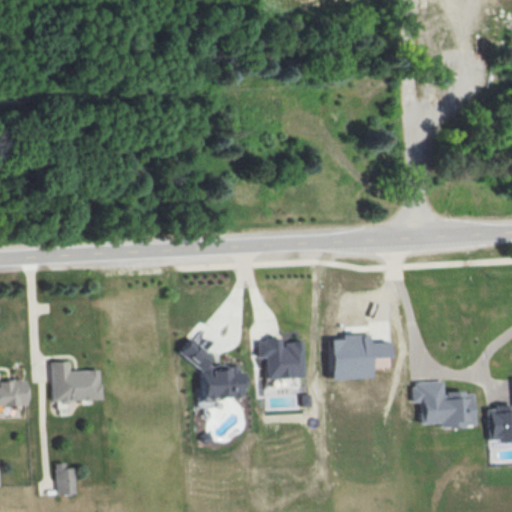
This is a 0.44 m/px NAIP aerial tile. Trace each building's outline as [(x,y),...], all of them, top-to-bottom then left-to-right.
[(328,379),(368,376),(367,368),(385,367),(383,340),(367,341),(366,331),(338,333),(338,337),(326,338),(328,379)] [(197,369),(198,402),(195,406),(204,406),(212,397),(233,396),(240,386),(240,370),(234,371),(234,364),(220,364),(206,364),(205,352),(186,337),(174,352),(197,369)] [(262,357),(263,378),(300,376),(299,340),(278,341),(278,338),(254,338),(255,357),(262,357)] [(65,369),(65,360),(47,360),(48,401),(97,399),(97,368),(65,369)] [(511,375),(511,376),(511,404),(492,404),(492,408),(484,408),(485,439),(511,438),(511,375)] [(0,404),(23,403),(22,378),(0,379),(0,404)] [(471,390),(441,391),(440,380),(409,381),(409,401),(418,401),(419,423),(436,422),(436,426),(472,425),(471,390)] [(299,393),(300,406),(310,405),(309,392),(299,393)] [(54,493),(73,492),(72,466),(63,466),(63,461),(53,462),(54,493)]
